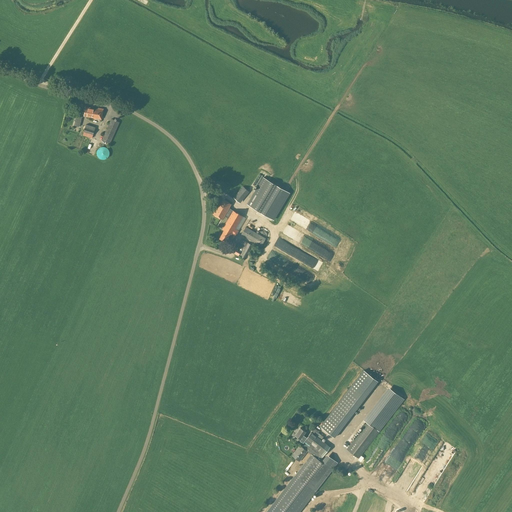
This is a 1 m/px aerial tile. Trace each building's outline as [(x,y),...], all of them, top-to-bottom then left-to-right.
[(96,111),(97,109),(86,107),(84,117),(91,118),(92,113),(95,113),(95,111),(96,111)] [(98,109),(97,109),(96,111),(95,111),(95,113),(92,113),(91,118),(102,120),(104,109),(98,108),(98,109)] [(76,115),(74,125),(80,127),(82,117),(76,115)] [(119,122),(111,119),(102,140),(110,144),(119,122)] [(86,124),(83,135),(92,138),(95,127),(86,124)] [(97,150),(97,152),(97,155),(98,157),(99,158),(101,159),(104,160),(106,159),(108,158),(109,156),(110,154),(109,152),(109,150),(107,148),(105,147),(103,147),(101,147),(99,149),(97,150)] [(290,193),(279,187),(275,185),(264,178),(248,205),(264,214),(274,220),(290,193)] [(243,186),(233,198),(240,203),(249,191),(243,186)] [(226,242),(230,234),(232,235),(233,234),(236,236),(239,231),(238,231),(246,218),(243,216),(233,210),(229,208),(232,204),(221,198),(212,214),(222,219),(217,226),(222,229),(224,230),(220,238),(226,242)] [(299,226),(312,232),(313,231),(319,235),(321,230),(302,220),(299,226)] [(266,238),(246,227),(241,235),(261,247),(266,238)] [(321,255),(324,248),(311,242),(311,241),(309,245),(307,248),(321,255)] [(244,259),(252,245),(247,242),(239,257),(244,259)] [(338,434),(352,416),(377,383),(362,372),(320,426),(335,437),(338,434)] [(367,422),(368,422),(379,431),(403,399),(389,388),(363,419),(367,422)] [(367,422),(347,448),(346,449),(359,458),(380,431),(379,431),(368,422),(367,422)] [(295,475),(284,489),(266,511),(299,511),(305,505),(332,470),(318,459),(319,457),(329,445),(321,440),(324,436),(317,431),(318,431),(314,428),(311,432),(307,437),(304,435),(306,431),(300,427),(295,435),(298,437),(297,438),(303,442),(302,443),(304,444),(302,447),(300,445),(291,455),(301,463),(309,453),(311,454),(295,475)] [(335,507),(336,509),(338,511),(339,511),(345,511),(347,511),(349,510),(350,507),(351,505),(351,503),(350,501),(348,499),(346,497),(344,497),(342,497),(340,497),(338,498),(336,500),(335,502),(335,505),(335,507)]
